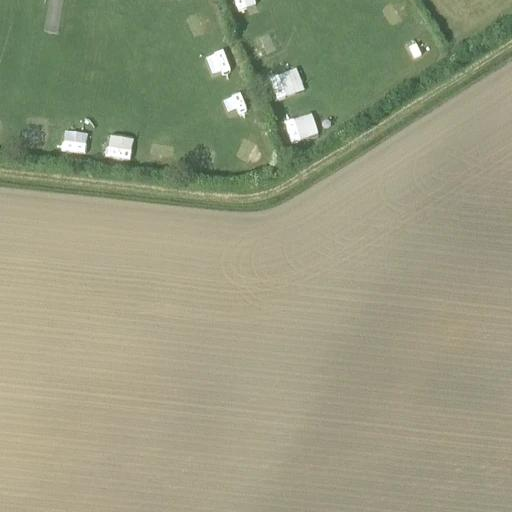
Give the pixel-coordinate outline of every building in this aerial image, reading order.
[(191,17),(201,38),(218,30),(208,9),(191,17)] [(201,60),(207,80),(235,72),(230,52),(201,60)] [(283,101),(298,94),(291,79),(276,86),(283,101)] [(234,115),(250,110),(246,94),(229,99),(234,115)] [(321,134),(316,117),(290,124),(295,141),(321,134)] [(33,124),(32,151),(51,151),(51,124),(33,124)] [(71,131),(70,153),(91,154),(91,131),(71,131)] [(136,161),(136,138),(112,138),(112,161),(136,161)] [(242,157),(261,162),(266,143),(246,138),(242,157)] [(218,173),(218,152),(198,151),(197,173),(218,173)]
